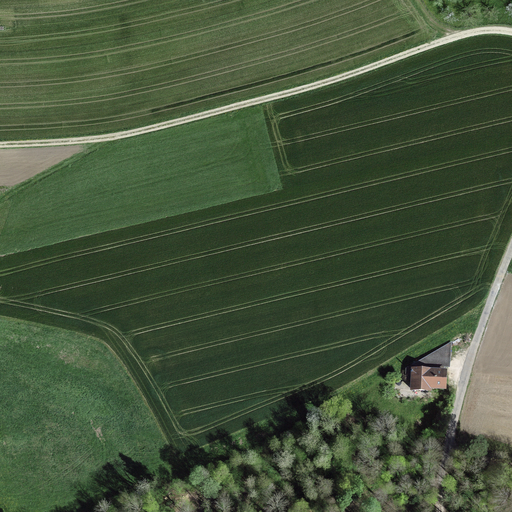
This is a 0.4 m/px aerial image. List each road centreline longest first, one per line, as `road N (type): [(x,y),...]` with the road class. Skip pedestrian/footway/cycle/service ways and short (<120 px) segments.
road 1 (track): [(511,31),(466,33),(320,82),(112,136)]
road 2 (track): [(446,451),(478,331),(511,248)]
road 3 (track): [(112,136),(0,200)]
